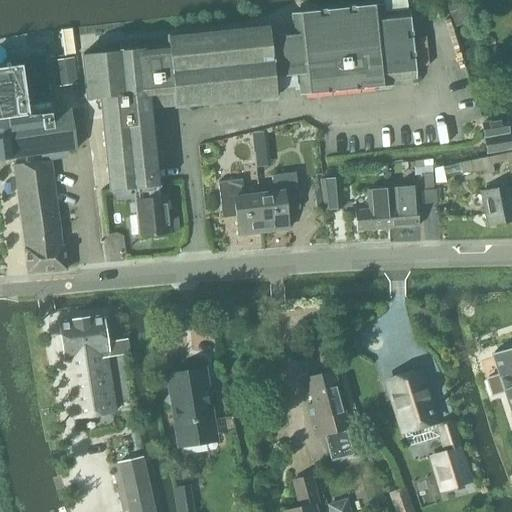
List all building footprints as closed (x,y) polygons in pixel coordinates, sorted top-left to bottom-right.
[(139,193),(159,191),(149,97),(172,94),(174,107),(275,96),(273,76),(297,73),(299,93),(391,83),(391,78),(416,76),(408,8),(385,11),(385,3),(293,13),(294,27),(270,30),(269,24),(169,35),(170,47),(146,49),(145,47),(83,54),(88,99),(100,98),(110,191),(138,188),(139,193)] [(23,66),(0,69),(0,160),(76,150),(71,110),(30,116),(23,66)] [(486,123),(482,123),(485,141),(487,153),(511,149),(511,144),(507,119),(501,120),(486,123)] [(458,175),(484,173),(483,156),(458,161),(458,175)] [(13,167),(26,272),(63,269),(61,246),(59,246),(48,162),(13,167)] [(434,189),(432,163),(412,164),(413,174),(419,173),(421,190),(434,189)] [(259,194),(263,231),(288,228),(285,205),(298,203),(294,173),(272,175),(274,192),(259,194)] [(340,209),(338,178),(320,179),(325,210),(340,209)] [(263,231),(259,194),(243,196),(241,179),(217,182),(220,212),(235,211),(237,234),(263,231)] [(389,198),(391,228),(417,226),(415,185),(392,187),(393,198),(389,198)] [(487,226),(511,221),(511,187),(511,186),(480,192),(487,226)] [(391,228),(389,198),(389,187),(367,189),(368,210),(355,211),(357,230),(391,228)] [(159,191),(139,193),(140,199),(136,200),(140,237),(168,234),(168,232),(176,231),(175,217),(165,219),(163,197),(159,197),(159,191)] [(79,321),(57,324),(65,373),(72,419),(114,413),(107,367),(105,357),(127,354),(125,342),(105,345),(101,318),(79,321)] [(511,413),(511,412),(511,347),(491,354),(498,375),(486,380),(491,395),(504,391),(511,413)] [(304,378),(311,404),(304,405),(313,437),(322,434),(329,461),(351,455),(344,428),(347,428),(345,422),(343,423),(340,413),(343,412),(332,371),(304,378)] [(207,445),(205,432),(214,431),(207,387),(200,389),(197,372),(167,377),(170,395),(175,398),(169,406),(172,409),(174,417),(172,418),(173,425),(175,425),(179,449),(207,445)] [(387,381),(402,429),(407,447),(439,438),(443,452),(429,457),(440,493),(473,482),(453,421),(434,427),(431,420),(417,372),(387,381)] [(116,462),(126,511),(154,511),(142,456),(116,462)] [(315,511),(313,504),(317,503),(309,475),(290,480),(298,508),(283,511),(315,511)] [(394,511),(409,511),(402,489),(388,494),(394,511)] [(176,511),(189,511),(186,490),(173,492),(176,511)] [(328,511),(347,511),(344,500),(327,505),(328,511)]
